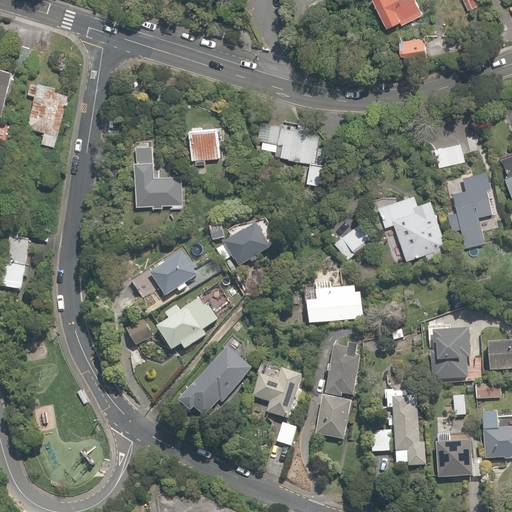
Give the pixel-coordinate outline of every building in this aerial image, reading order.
[(388,29),(401,23),(403,26),(411,21),(414,26),(426,20),(416,0),(373,0),(374,0),(388,29)] [(463,0),(469,11),(484,4),(481,0),(463,0)] [(425,39),(404,41),(405,50),(402,50),(403,57),(407,57),(407,62),(427,60),(425,39)] [(43,55),(29,51),(25,70),(39,73),(43,55)] [(14,63),(0,59),(0,114),(2,115),(14,63)] [(52,147),(67,95),(38,87),(27,126),(43,131),(40,144),(52,147)] [(321,185),(326,163),(329,147),(315,144),(318,130),(263,119),(259,137),(279,141),(276,154),(308,160),(304,181),(321,185)] [(189,159),(194,159),(195,165),(206,164),(205,158),(220,157),(217,122),(186,124),(189,159)] [(154,142),(132,142),(132,166),(117,167),(118,187),(133,187),(134,204),(153,203),(153,207),(161,207),(161,203),(182,203),(182,175),(155,175),(154,142)] [(511,151),(499,155),(511,199),(511,151)] [(465,189),(450,192),(462,246),(483,242),(477,209),(489,206),(482,170),(462,174),(465,189)] [(449,260),(428,199),(419,202),(415,189),(376,203),(384,224),(393,221),(405,257),(427,249),(433,265),(449,260)] [(269,244),(255,221),(222,241),(236,265),(269,244)] [(366,230),(359,221),(332,242),(338,248),(347,240),(354,249),(365,240),(360,235),(366,230)] [(26,233),(6,231),(1,282),(20,284),(26,233)] [(175,289),(177,292),(187,286),(185,282),(195,277),(179,252),(148,270),(130,281),(140,298),(158,287),(164,296),(175,289)] [(316,296),(304,298),(307,322),(364,316),(362,295),(355,296),(353,285),(315,289),(316,296)] [(202,305),(198,297),(179,308),(176,302),(163,310),(167,317),(156,324),(170,348),(179,343),(182,349),(205,335),(201,328),(218,318),(209,302),(202,305)] [(153,335),(142,316),(122,328),(133,347),(153,335)] [(433,379),(465,379),(465,320),(457,320),(457,327),(433,327),(433,379)] [(511,340),(486,341),(487,369),(511,367),(511,340)] [(251,365),(223,342),(188,387),(216,409),(251,365)] [(359,349),(334,344),(325,392),(341,395),(342,391),(351,393),(359,349)] [(287,417),(298,371),(278,366),(276,376),(257,371),(251,395),(271,400),(268,412),(287,417)] [(382,405),(392,406),(391,429),(371,428),(370,450),(395,452),(394,462),(426,464),(428,437),(418,437),(419,403),(407,402),(408,384),(383,383),(382,405)] [(501,386),(475,386),(475,398),(501,398),(501,386)] [(466,394),(452,394),(452,416),(466,416),(466,394)] [(350,401),(320,395),(314,434),(343,439),(350,401)] [(496,409),(479,410),(480,428),(497,427),(496,409)] [(297,425),(282,420),(276,441),(291,445),(297,425)] [(511,428),(485,430),(487,458),(511,456),(511,428)] [(481,456),(468,457),(467,440),(436,441),(438,476),(469,475),(469,478),(481,477),(481,456)]
